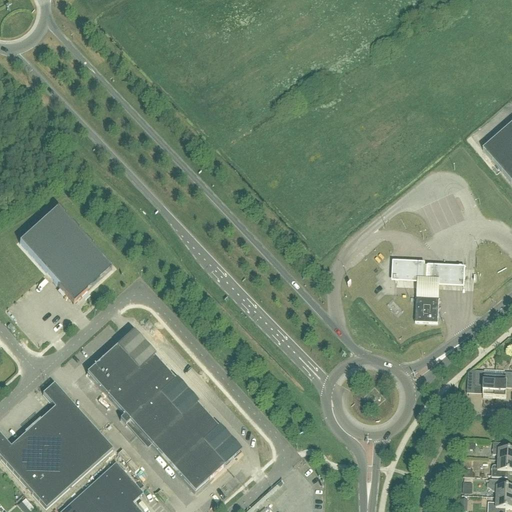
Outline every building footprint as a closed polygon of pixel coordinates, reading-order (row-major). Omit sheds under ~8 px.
[(509,183),(511,181),(511,127),(483,153),(509,183)] [(58,291),(65,299),(73,308),(87,295),(86,294),(111,271),(91,249),(92,248),(85,241),(84,241),(78,234),(79,234),(72,226),(71,226),(65,219),(58,211),(56,213),(19,246),(59,291),(58,291)] [(425,266),(393,265),(392,285),(417,286),(417,301),(438,302),(439,290),(464,290),(465,270),(425,268),(425,266)] [(438,327),(439,302),(438,302),(417,301),(416,301),(415,326),(438,327)] [(134,342),(130,342),(128,340),(87,377),(124,419),(120,423),(125,429),(130,425),(194,496),(235,459),(234,457),(234,453),(235,452),(135,341),(134,342)] [(494,400),(495,380),(484,380),(484,374),(471,374),(468,376),(467,390),(483,390),(483,400),(494,400)] [(511,375),(504,375),(503,381),(495,380),(494,400),(506,401),(506,391),(511,391),(511,375)] [(46,511),(113,453),(54,387),(42,397),(54,411),(10,450),(0,438),(0,461),(44,511),(46,511)] [(493,457),(498,458),(498,463),(511,463),(511,452),(509,452),(509,446),(493,445),(493,457)] [(511,474),(511,463),(498,463),(498,468),(495,468),(494,468),(493,469),(492,469),(492,470),(492,474),(491,480),(507,481),(508,475),(511,474)] [(138,511),(132,506),(143,496),(116,466),(64,511),(138,511)] [(496,500),(511,500),(511,489),(507,489),(507,483),(489,482),(489,489),(489,491),(494,495),(496,495),(496,500)] [(33,511),(25,500),(17,507),(20,511),(33,511)] [(511,511),(511,500),(496,500),(496,506),(488,505),(487,511),(506,511),(511,511)] [(460,511),(467,511),(468,502),(461,502),(460,511)]
